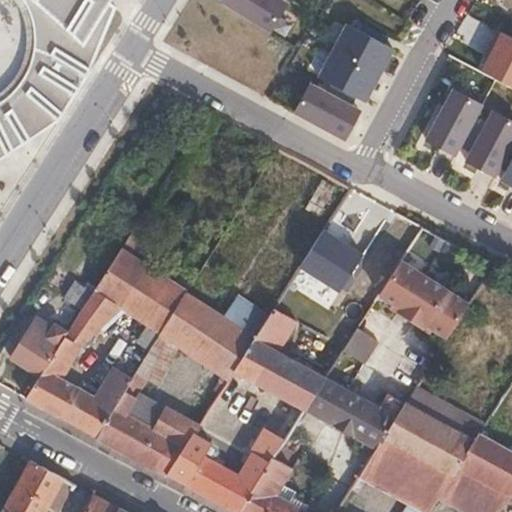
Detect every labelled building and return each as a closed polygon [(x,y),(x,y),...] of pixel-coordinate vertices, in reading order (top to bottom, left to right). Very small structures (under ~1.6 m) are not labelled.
[(0,0),(0,164),(62,121),(101,49),(121,0),(0,0)] [(290,5),(281,0),(223,0),(221,4),(272,36),(290,5)] [(396,52),(348,25),(319,79),(368,104),(396,52)] [(363,113),(311,85),(295,116),(347,144),(363,113)] [(451,87),(422,138),(453,156),(482,105),(451,87)] [(209,113),(182,97),(173,111),(199,127),(209,113)] [(511,124),(487,110),(458,160),(489,178),(511,138),(511,124)] [(511,151),(497,179),(511,187),(511,151)] [(356,251),(316,227),(291,267),(331,292),(356,251)] [(161,333),(184,297),(186,294),(119,251),(94,289),(93,290),(119,307),(150,327),(161,333)] [(472,299),(404,256),(382,290),(395,298),(392,302),(433,328),(435,324),(450,332),(454,326),(472,299)] [(93,290),(94,289),(77,278),(65,295),(83,306),(93,290)] [(119,307),(93,290),(83,306),(78,314),(99,328),(119,307)] [(235,367),(266,319),(238,302),(224,322),(184,297),(161,333),(180,345),(229,377),(235,367)] [(276,303),(266,319),(235,367),(294,403),(282,421),(291,426),(302,409),(323,376),(277,348),(298,317),(276,303)] [(66,332),(37,377),(23,397),(95,439),(123,393),(131,381),(109,367),(91,396),(60,378),(75,353),(99,328),(78,314),(66,332)] [(7,357),(37,377),(66,332),(50,322),(48,326),(33,317),(7,357)] [(381,336),(359,323),(344,345),(343,348),(364,361),(381,336)] [(139,344),(150,351),(161,333),(150,327),(139,344)] [(344,345),(318,329),(310,341),(336,358),(343,348),(344,345)] [(161,333),(150,351),(136,374),(146,379),(155,384),(180,345),(161,333)] [(370,457),(380,441),(404,402),(387,392),(380,406),(370,400),(357,392),(326,372),(323,376),(302,409),(326,423),(333,428),(346,435),(360,443),(356,449),(370,457)] [(131,381),(123,393),(134,400),(138,393),(146,379),(136,374),(131,381)] [(481,425),(414,386),(405,401),(471,440),(476,433),(481,425)] [(118,451),(138,420),(126,412),(134,400),(123,393),(95,439),(118,451)] [(146,407),(138,420),(151,427),(163,408),(138,393),(134,400),(146,407)] [(126,412),(138,420),(146,407),(134,400),(126,412)] [(404,402),(380,441),(445,480),(471,440),(405,401),(404,402)] [(138,420),(118,451),(166,475),(193,433),(196,427),(163,408),(151,427),(138,420)] [(282,439),(264,429),(251,450),(268,460),(269,457),(282,439)] [(193,433),(166,475),(230,511),(234,511),(268,460),(251,450),(243,462),(232,456),(228,462),(209,451),(213,445),(193,433)] [(465,511),(499,511),(503,510),(511,495),(511,452),(476,433),(471,440),(445,480),(436,496),(465,511)] [(235,451),(215,440),(213,445),(209,451),(228,462),(232,456),(235,451)] [(358,477),(406,505),(418,511),(425,511),(436,496),(445,480),(380,441),(370,457),(358,477)] [(269,457),(268,460),(234,511),(265,511),(277,493),(283,484),(291,471),(269,457)] [(69,481),(35,463),(8,511),(51,511),(61,494),(69,481)] [(80,487),(69,481),(61,494),(73,501),(80,487)] [(277,493),(265,511),(312,511),(315,509),(294,497),(291,501),(277,493)] [(511,511),(511,495),(503,510),(507,511),(511,511)] [(125,511),(98,497),(89,511),(125,511)]
